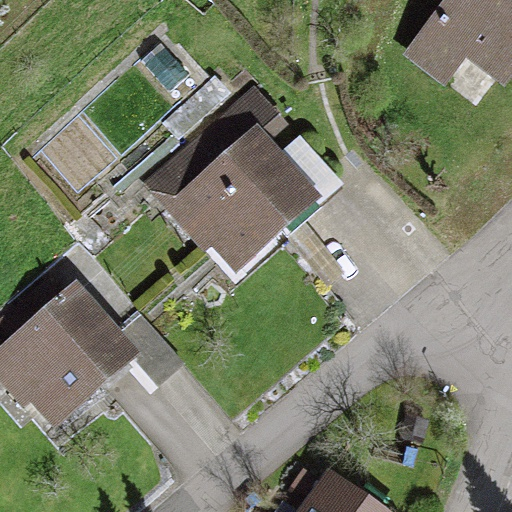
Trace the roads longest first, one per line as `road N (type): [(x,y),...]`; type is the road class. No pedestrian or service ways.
road 1 (residential): [(193,511),(511,239)]
road 2 (residential): [(468,511),(511,395)]
